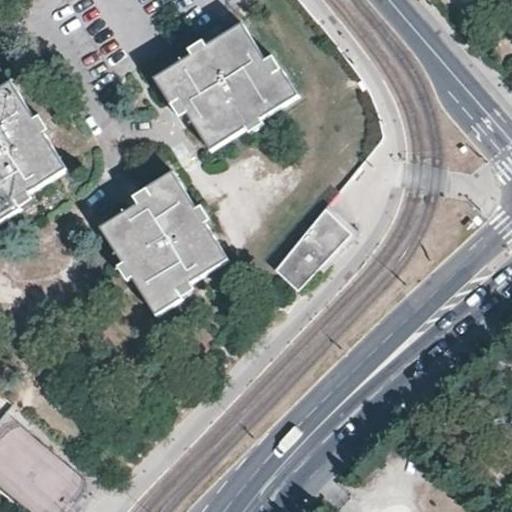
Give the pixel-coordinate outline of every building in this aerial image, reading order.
[(235,136),(298,97),(282,71),(274,76),(243,26),(156,80),(171,105),(180,100),(211,151),(235,136)] [(66,169),(12,83),(0,90),(0,222),(20,209),(15,200),(66,169)] [(361,159),(375,142),(362,131),(348,149),(361,159)] [(228,261),(174,174),(148,190),(153,198),(130,212),(103,229),(157,316),(182,300),(177,292),(228,261)] [(328,206),(325,210),(349,229),(357,228),(328,206)] [(325,210),(275,272),(285,280),(300,291),(319,267),(349,229),(325,210)] [(357,228),(349,229),(319,267),(324,270),(357,228)] [(40,443),(5,487),(36,511),(64,511),(88,482),(40,443)]
